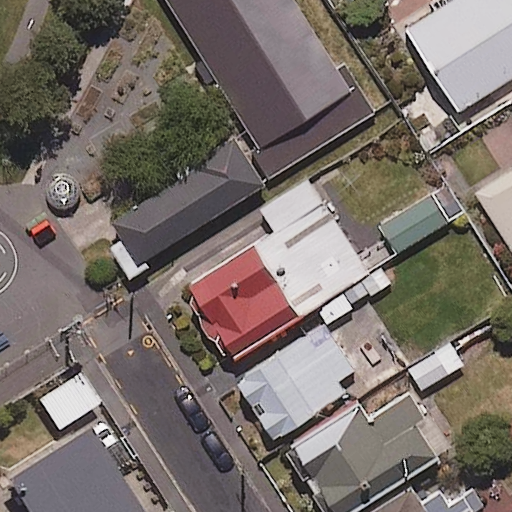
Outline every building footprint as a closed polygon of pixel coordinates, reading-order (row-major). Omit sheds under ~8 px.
[(373,107),(305,0),(165,0),(254,142),(247,146),(265,175),(373,107)] [(511,75),(511,0),(453,0),(405,31),(456,111),(511,75)] [(188,163),(106,213),(132,255),(258,177),(228,129),(183,156),(188,163)] [(89,169),(54,191),(67,213),(102,191),(89,169)] [(511,171),(477,194),(511,247),(511,171)] [(314,308),(366,274),(308,178),(259,209),(273,232),(256,243),(301,316),(314,308)] [(464,213),(446,184),(377,225),(394,254),(464,213)] [(301,316),(256,243),(179,291),(224,363),(301,316)] [(366,274),(314,308),(325,326),(395,283),(383,263),(366,274)] [(352,371),(325,326),(259,366),(281,402),(257,416),(271,439),(343,395),(335,381),(352,371)] [(462,364),(448,344),(408,371),(422,391),(462,364)] [(446,452),(409,395),(368,421),(356,403),(288,446),(326,506),(397,461),(407,476),(446,452)] [(142,511),(93,431),(14,481),(33,511),(142,511)] [(475,511),(483,507),(472,490),(462,497),(448,505),(439,491),(420,503),(409,486),(366,511),(475,511)] [(511,511),(511,490),(491,504),(496,511),(511,511)]
